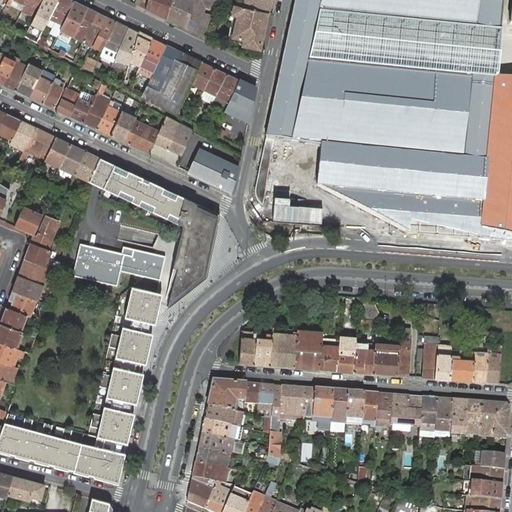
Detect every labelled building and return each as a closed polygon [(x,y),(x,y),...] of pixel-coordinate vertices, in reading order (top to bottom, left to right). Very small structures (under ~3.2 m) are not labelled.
[(13,0),(9,0),(5,8),(9,9),(13,0)] [(42,0),(27,0),(25,4),(24,5),(21,12),(34,18),(38,10),(42,0)] [(57,0),(42,0),(38,10),(34,18),(32,21),(45,27),(46,24),(49,19),(57,0)] [(74,1),(71,0),(57,0),(49,19),(62,26),(63,25),(74,1)] [(136,0),(135,4),(145,9),(147,0),(136,0)] [(171,0),(147,0),(145,9),(167,19),(172,1),(171,0)] [(171,0),(172,1),(167,19),(186,29),(194,0),(171,0)] [(194,0),(186,29),(206,38),(212,17),(202,14),(204,6),(214,9),(216,0),(194,0)] [(248,0),(246,8),(267,13),(272,14),(275,1),(274,0),(248,0)] [(295,0),(265,138),(267,138),(294,142),(321,146),(317,185),(407,233),(426,234),(428,218),(511,237),(511,100),(494,99),(496,77),(496,75),(498,54),(500,33),(501,23),(503,0),(295,0)] [(62,26),(60,30),(74,37),(76,32),(88,8),(74,1),(63,25),(62,26)] [(259,49),(267,13),(246,8),(235,5),(233,15),(228,40),(239,43),(239,44),(259,49)] [(97,12),(88,8),(76,32),(74,37),(77,39),(76,42),(79,44),(80,43),(82,44),(97,12)] [(106,17),(97,12),(82,44),(84,45),(85,43),(92,46),(95,40),(106,17)] [(116,21),(106,17),(95,40),(98,42),(99,40),(102,41),(98,50),(102,52),(116,21)] [(62,26),(49,19),(46,24),(59,31),(62,26)] [(128,27),(116,21),(102,52),(105,53),(108,47),(114,50),(111,55),(115,57),(117,53),(120,46),(128,27)] [(139,32),(128,27),(120,46),(117,53),(131,59),(133,52),(139,32)] [(27,32),(24,37),(37,43),(39,38),(27,32)] [(140,63),(152,38),(139,32),(133,52),(131,59),(134,60),(140,63)] [(41,36),(37,43),(50,49),(53,42),(41,36)] [(152,74),(166,45),(152,38),(140,63),(140,65),(148,68),(147,71),(152,74)] [(202,62),(166,45),(152,74),(142,94),(177,113),(191,84),(192,84),(202,62)] [(68,48),(64,56),(74,61),(77,54),(68,48)] [(0,83),(4,85),(17,58),(14,57),(13,60),(4,56),(0,64),(0,83)] [(91,56),(86,66),(92,69),(97,59),(91,56)] [(4,85),(16,91),(27,66),(19,62),(20,59),(17,58),(4,85)] [(102,60),(99,58),(93,70),(97,71),(102,60)] [(130,62),(128,66),(138,71),(140,65),(140,63),(134,60),(131,59),(130,62)] [(214,68),(202,62),(192,84),(204,90),(214,68)] [(16,91),(29,97),(42,70),(29,64),(27,66),(16,91)] [(29,97),(43,103),(44,101),(52,83),(45,79),(51,67),(45,64),(42,70),(29,97)] [(148,68),(140,65),(138,71),(146,74),(147,71),(148,68)] [(227,74),(214,68),(204,90),(212,93),(209,99),(214,102),(217,96),(227,74)] [(87,80),(89,76),(77,70),(75,73),(75,74),(87,80)] [(239,80),(227,74),(217,96),(214,102),(213,102),(222,106),(225,108),(229,101),(239,80)] [(494,99),(511,100),(511,78),(496,77),(494,99)] [(52,83),(44,101),(54,106),(64,88),(63,88),(59,86),(61,81),(55,78),(53,83),(52,83)] [(256,88),(239,80),(229,101),(251,112),(256,88)] [(83,122),(97,129),(110,100),(101,96),(106,85),(102,83),(95,97),(83,122)] [(192,84),(189,91),(201,97),(202,96),(204,90),(192,84)] [(56,110),(70,116),(82,92),(79,90),(77,93),(68,89),(67,88),(56,110)] [(212,93),(204,90),(202,96),(209,99),(212,93)] [(70,116),(83,122),(95,97),(89,94),(88,95),(82,92),(70,116)] [(97,129),(111,135),(122,111),(124,107),(120,105),(110,100),(97,129)] [(251,112),(229,101),(225,108),(223,112),(226,114),(248,124),(251,112)] [(111,135),(124,142),(135,120),(136,118),(122,111),(111,135)] [(0,141),(9,146),(10,143),(12,140),(21,120),(6,114),(0,127),(0,141)] [(182,155),(194,131),(166,116),(159,132),(154,142),(182,155)] [(35,127),(21,120),(12,140),(10,143),(24,150),(35,127)] [(124,142),(149,154),(154,142),(159,132),(135,120),(124,142)] [(24,150),(20,157),(25,160),(28,152),(45,160),(56,137),(35,127),(24,150)] [(239,146),(242,140),(227,132),(224,138),(239,146)] [(56,137),(45,160),(60,167),(71,144),(56,137)] [(60,167),(75,174),(85,151),(71,144),(60,167)] [(89,181),(100,158),(85,151),(75,174),(89,181)] [(198,154),(189,173),(212,184),(233,193),(237,173),(198,154)] [(100,158),(89,181),(89,182),(97,185),(102,188),(105,183),(114,164),(106,161),(100,158)] [(140,177),(114,164),(105,183),(102,188),(129,200),(140,177)] [(171,220),(177,194),(140,177),(129,200),(171,220)] [(220,215),(177,194),(171,220),(177,223),(183,224),(176,256),(174,267),(177,268),(177,271),(174,286),(171,301),(170,307),(176,302),(191,290),(207,277),(210,263),(220,215)] [(15,226),(34,234),(35,235),(43,215),(23,207),(15,226)] [(30,243),(48,250),(48,249),(51,242),(59,222),(52,219),(45,216),(43,219),(41,226),(37,236),(35,235),(34,234),(30,243)] [(58,245),(51,242),(48,249),(56,252),(58,245)] [(48,250),(30,243),(24,259),(49,267),(50,268),(56,253),(55,252),(48,250)] [(121,253),(80,243),(72,275),(117,286),(120,270),(144,276),(159,280),(165,256),(123,246),(121,253)] [(56,252),(65,256),(68,248),(58,245),(56,252)] [(47,273),(52,275),(54,270),(50,268),(49,267),(24,259),(18,275),(43,284),(47,273)] [(43,284),(47,286),(52,275),(47,273),(43,284)] [(51,295),(53,288),(47,286),(43,284),(18,275),(12,291),(36,300),(38,301),(41,291),(51,295)] [(132,285),(121,293),(116,316),(88,435),(7,413),(2,427),(0,431),(0,452),(113,483),(144,345),(157,291),(132,285)] [(9,309),(27,316),(29,317),(36,300),(12,291),(9,300),(12,301),(9,309)] [(6,308),(0,324),(21,332),(27,316),(9,309),(6,308)] [(0,324),(0,323),(0,342),(15,348),(21,332),(0,324)] [(255,364),(269,365),(273,328),(273,327),(267,326),(266,334),(257,333),(255,364)] [(397,375),(407,376),(409,341),(410,328),(400,327),(400,333),(399,340),(399,345),(397,375)] [(297,331),(297,330),(279,328),(278,329),(273,328),(269,365),(294,367),(297,331)] [(322,339),(322,333),(297,331),(294,367),(319,369),(322,339)] [(240,363),(255,364),(257,333),(243,332),(242,337),(240,363)] [(373,373),(397,375),(399,345),(380,344),(381,333),(376,332),(375,345),(373,373)] [(424,335),(424,341),(422,377),(435,378),(437,345),(438,336),(424,335)] [(319,369),(337,370),(339,348),(339,340),(322,339),(319,369)] [(0,342),(0,361),(14,366),(18,354),(22,356),(24,352),(20,351),(15,348),(0,342)] [(354,372),(373,373),(375,345),(372,345),(372,343),(365,343),(364,345),(357,344),(356,349),(354,372)] [(452,350),(452,347),(437,345),(435,378),(449,379),(452,350)] [(337,370),(354,372),(356,349),(339,348),(337,370)] [(486,382),(498,383),(501,354),(491,353),(492,349),(488,349),(488,353),(486,382)] [(472,381),(475,352),(452,350),(449,379),(472,381)] [(488,353),(475,352),(472,381),(486,382),(488,353)] [(0,379),(5,382),(13,384),(14,380),(12,379),(17,367),(14,366),(0,361),(0,379)] [(213,381),(208,406),(234,411),(235,400),(244,401),(246,383),(213,381)] [(259,384),(246,383),(244,401),(244,404),(258,406),(259,384)] [(274,385),(259,384),(258,406),(257,409),(257,410),(271,411),(271,404),(272,399),(274,385)] [(306,388),(274,385),(272,399),(280,400),(279,405),(271,404),(271,411),(271,412),(270,419),(271,419),(270,433),(269,448),(268,456),(278,459),(280,435),(278,434),(279,420),(303,422),(303,417),(306,388)] [(314,389),(306,388),(303,417),(312,417),(312,421),(330,422),(331,416),(332,390),(314,389)] [(347,391),(332,390),(331,416),(330,422),(345,423),(346,417),(347,391)] [(364,392),(347,391),(346,417),(345,423),(361,425),(362,420),(362,418),(364,392)] [(362,420),(361,425),(369,425),(368,429),(375,429),(375,426),(375,420),(377,393),(364,392),(362,418),(362,420)] [(392,395),(377,393),(375,420),(375,426),(390,427),(390,424),(392,395)] [(409,396),(392,395),(390,424),(400,425),(400,431),(400,435),(409,436),(410,432),(410,426),(420,427),(422,397),(409,396)] [(437,398),(422,397),(420,427),(419,431),(435,432),(435,431),(437,398)] [(452,399),(437,398),(435,431),(450,432),(452,399)] [(467,400),(452,399),(450,432),(465,433),(465,432),(467,400)] [(482,401),(467,400),(465,432),(479,433),(482,401)] [(497,403),(482,401),(479,433),(490,434),(490,437),(494,437),(494,434),(497,403)] [(506,403),(497,403),(494,434),(503,435),(503,438),(507,439),(510,409),(506,403)] [(234,411),(208,406),(205,420),(237,427),(239,427),(242,413),(240,412),(234,411)] [(237,427),(205,420),(201,434),(233,440),(238,441),(241,427),(239,427),(237,427)] [(435,431),(435,432),(434,436),(434,438),(449,439),(450,432),(435,431)] [(233,443),(233,440),(201,434),(198,448),(229,455),(230,455),(231,453),(242,455),(244,446),(233,443)] [(198,448),(195,462),(226,469),(229,455),(198,448)] [(481,464),(476,463),(476,467),(504,470),(505,454),(492,453),(482,452),(481,464)] [(264,462),(265,462),(278,467),(279,464),(281,460),(280,460),(278,459),(268,456),(265,459),(264,462)] [(300,466),(300,460),(280,456),(280,460),(281,460),(290,463),(293,464),(298,465),(300,466)] [(217,482),(225,483),(228,469),(226,469),(195,462),(192,477),(217,482)] [(358,477),(357,480),(371,481),(372,468),(358,467),(358,477)] [(473,467),(471,482),(502,485),(504,470),(476,467),(473,467)] [(341,478),(342,472),(335,470),(334,476),(341,478)] [(12,476),(0,472),(0,495),(7,497),(7,494),(12,476)] [(346,480),(357,483),(357,480),(358,477),(342,472),(341,478),(346,480)] [(45,484),(12,476),(7,494),(29,500),(30,496),(41,499),(45,484)] [(187,501),(205,509),(216,485),(217,482),(192,477),(187,501)] [(471,482),(465,481),(464,492),(470,493),(470,497),(501,500),(502,485),(471,482)] [(258,511),(271,511),(275,504),(276,503),(269,500),(276,485),(271,483),(264,498),(258,511)] [(205,509),(211,511),(222,511),(232,491),(226,489),(225,490),(216,485),(205,509)] [(222,511),(244,511),(250,499),(252,493),(235,485),(234,485),(232,491),(222,511)] [(244,511),(258,511),(264,498),(252,493),(250,499),(244,511)] [(499,511),(501,500),(470,497),(469,511),(471,511),(499,511)] [(109,503),(91,498),(87,511),(111,511),(112,508),(109,503)] [(444,507),(444,502),(432,498),(431,504),(444,507)]
